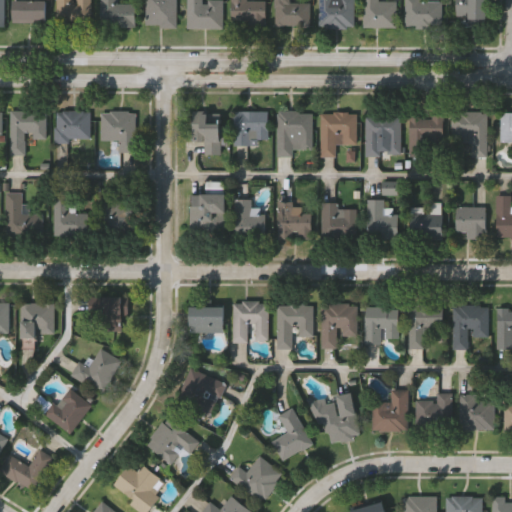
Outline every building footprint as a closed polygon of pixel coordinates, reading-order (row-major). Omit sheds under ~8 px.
[(14,22),(14,0),(47,0),(47,22),(14,22)] [(57,0),(92,0),(92,24),(57,23),(57,0)] [(137,3),(136,27),(102,26),(102,0),(119,0),(119,2),(137,3)] [(178,0),(178,26),(147,26),(147,0),(178,0)] [(224,0),(224,28),(189,28),(189,0),(224,0)] [(267,0),(267,27),(250,27),(250,19),(233,20),(233,0),(267,0)] [(311,0),(311,25),(276,25),(276,0),(311,0)] [(356,0),(356,27),(321,27),(321,0),(356,0)] [(397,0),(397,26),(365,26),(365,0),(397,0)] [(406,0),(443,0),(443,27),(406,27),(406,0)] [(458,20),(457,0),(488,0),(488,19),(458,20)] [(11,112),(46,112),(46,140),(26,140),(26,157),(11,157),(11,112)] [(91,141),(57,141),(57,112),(91,112),(91,141)] [(101,142),(101,113),(136,113),(136,154),(119,154),(119,142),(101,142)] [(208,125),(226,125),(225,155),(190,155),(191,113),(208,114),(208,125)] [(233,149),(233,113),(268,113),(268,149),(233,149)] [(277,113),(312,113),(312,149),(293,149),(293,158),(277,158),(277,113)] [(356,147),(336,147),(336,158),(321,158),(321,114),(356,114),(356,147)] [(488,114),(488,159),(471,159),(471,145),(453,145),(453,114),(488,114)] [(511,114),(511,144),(502,144),(502,114),(511,114)] [(401,117),(401,156),(365,156),(365,117),(401,117)] [(410,117),(442,117),(442,155),(410,155),(410,117)] [(6,237),(7,194),(23,194),(22,206),(30,206),(30,214),(43,215),(42,238),(6,237)] [(72,215),(89,215),(88,238),(54,238),(55,195),(72,195),(72,215)] [(225,236),(191,236),(191,196),(225,196),(225,236)] [(511,239),(496,239),(496,197),(511,197),(511,239)] [(236,201),(252,201),(252,216),(268,216),(268,240),(236,240),(236,201)] [(397,242),(367,242),(367,202),(388,202),(388,215),(397,215),(397,242)] [(294,203),(294,209),(301,209),(301,215),(312,215),(312,241),(278,241),(278,203),(294,203)] [(139,204),(139,233),(99,233),(99,204),(139,204)] [(339,205),(339,211),(357,211),(356,239),(322,239),(322,205),(339,205)] [(486,239),(457,239),(457,209),(486,209),(486,239)] [(443,242),(407,241),(407,215),(443,215),(443,242)] [(123,333),(101,333),(101,298),(128,298),(128,317),(123,317),(123,333)] [(268,343),(233,343),(234,303),(269,303),(268,343)] [(0,304),(10,304),(10,335),(0,335),(0,304)] [(55,305),(54,338),(20,338),(21,304),(55,305)] [(313,338),(293,338),(293,351),(277,351),(277,306),(313,306),(313,338)] [(321,306),(357,306),(357,337),(337,337),(337,350),(321,350),(321,306)] [(443,307),(443,330),(426,329),(425,350),(410,350),(410,307),(443,307)] [(454,351),(454,307),(488,307),(488,339),(468,339),(468,351),(454,351)] [(224,309),(224,333),(189,333),(189,309),(224,309)] [(366,346),(366,309),(399,309),(399,341),(381,341),(381,346),(366,346)] [(511,309),(511,351),(497,351),(497,309),(511,309)] [(90,369),(99,350),(122,361),(105,395),(71,378),(78,363),(90,369)] [(190,371),(226,384),(214,417),(178,403),(190,371)] [(46,417),(67,388),(92,406),(71,435),(46,417)] [(409,432),(373,433),(373,405),(391,404),(391,391),(408,391),(409,432)] [(361,439),(330,445),(326,425),(317,427),(312,406),(336,401),(335,398),(351,394),(361,439)] [(453,394),(453,430),(416,431),(416,402),(436,402),(436,394),(453,394)] [(460,431),(460,397),(495,397),(495,431),(460,431)] [(283,462),(273,443),(287,435),(278,417),(294,409),(313,446),(283,462)] [(190,455),(184,451),(172,466),(146,447),(167,419),(199,443),(190,455)] [(0,435),(9,440),(0,455),(0,435)] [(54,459),(36,494),(0,475),(0,473),(9,456),(30,468),(39,451),(54,459)] [(260,506),(230,479),(240,468),(247,473),(261,457),(284,478),(260,506)] [(133,461),(167,484),(147,511),(143,511),(112,490),(133,461)] [(203,511),(211,503),(220,511),(231,497),(249,511),(203,511)] [(403,511),(404,498),(437,498),(437,511),(403,511)] [(483,498),(483,511),(446,511),(447,498),(483,498)] [(511,511),(493,511),(493,498),(511,498),(511,511)] [(95,511),(102,503),(114,511),(95,511)]
